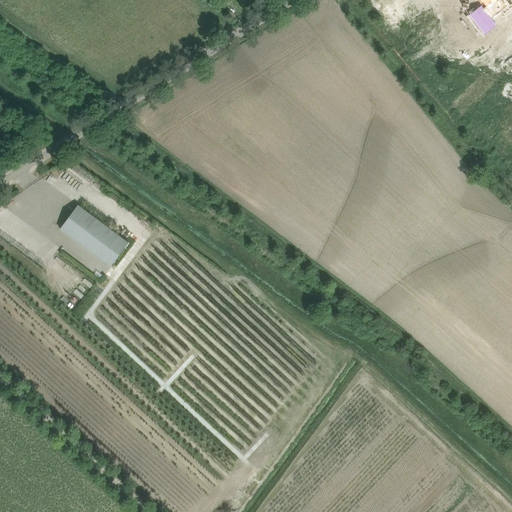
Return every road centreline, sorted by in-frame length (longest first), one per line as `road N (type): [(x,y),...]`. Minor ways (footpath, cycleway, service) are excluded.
road 1 (track): [(511,505),(362,370),(0,102)]
road 2 (unclassified): [(0,181),(288,0)]
road 3 (unknown): [(0,380),(144,511)]
